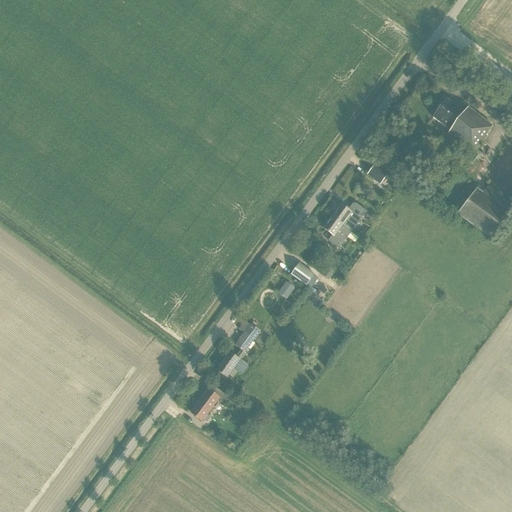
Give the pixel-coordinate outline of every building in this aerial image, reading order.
[(447,99),(433,118),(450,131),(447,136),(473,156),(488,136),(487,135),(494,127),(468,107),(464,111),(447,99)] [(367,176),(380,185),(389,173),(376,163),(367,176)] [(477,188),(476,191),(458,214),(491,239),(510,213),(511,209),(511,205),(497,195),(493,200),(477,188)] [(353,204),(349,209),(341,204),(332,216),(353,231),(367,212),(357,204),(353,204)] [(340,249),(353,231),(332,216),(323,229),(334,236),(329,241),(340,249)] [(307,286),(315,274),(300,263),(291,275),(307,286)] [(336,267),(334,265),(333,265),(324,277),(329,280),(336,271),(334,270),(336,267)] [(290,275),(287,280),(296,287),(300,282),(290,275)] [(286,282),(283,287),(291,293),(295,288),(286,282)] [(246,353),(256,339),(261,332),(251,324),(250,326),(247,324),(242,330),(245,331),(235,345),(241,349),(236,356),(230,351),(217,370),(227,378),(232,374),(235,376),(245,363),(241,360),(246,353)] [(266,333),(272,338),(277,331),(271,326),(266,333)] [(216,387),(213,392),(209,389),(191,414),(203,422),(219,400),(226,404),(230,398),(216,387)]
